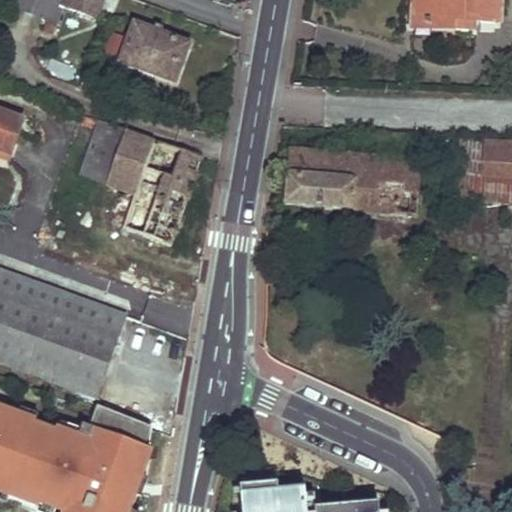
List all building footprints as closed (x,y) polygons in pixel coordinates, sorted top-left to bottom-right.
[(48,0),(21,0),(19,7),(43,17),(48,0)] [(53,34),(63,6),(97,18),(103,0),(48,0),(43,17),(49,19),(45,30),(53,34)] [(495,0),(412,0),(411,26),(432,27),(432,21),(456,22),(456,31),(474,32),(475,23),(494,24),(495,0)] [(136,24),(121,61),(177,82),(191,44),(136,24)] [(73,78),(79,56),(68,53),(61,75),(73,78)] [(0,153),(9,156),(22,121),(0,111),(0,153)] [(100,121),(80,174),(94,180),(109,185),(129,132),(100,121)] [(109,185),(136,196),(125,230),(172,247),(204,159),(129,132),(109,185)] [(439,139),(406,137),(405,148),(420,148),(421,150),(439,152),(439,139)] [(511,144),(461,141),(456,200),(510,205),(511,204),(511,144)] [(423,163),(291,150),(286,205),(417,218),(423,163)] [(0,361),(97,397),(126,317),(0,271),(0,361)] [(0,486),(10,491),(9,496),(26,502),(28,496),(34,499),(32,505),(31,509),(38,511),(42,501),(65,510),(64,511),(131,511),(138,493),(131,491),(135,480),(139,482),(151,448),(146,447),(153,426),(103,408),(95,430),(93,436),(86,434),(84,439),(82,445),(61,438),(40,430),(22,424),(24,417),(25,416),(0,407),(0,486)] [(242,488),(242,495),(279,492),(279,485),(242,488)] [(379,511),(380,511),(366,511),(308,511),(307,496),(306,489),(279,492),(242,495),(243,511),(379,511)] [(316,495),(307,496),(308,511),(366,511),(380,511),(379,505),(317,510),(316,495)]
